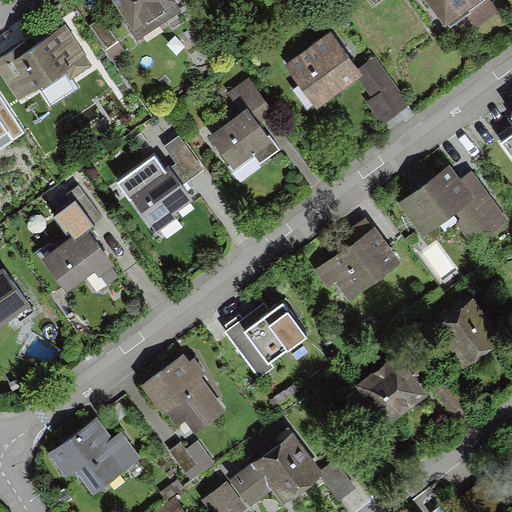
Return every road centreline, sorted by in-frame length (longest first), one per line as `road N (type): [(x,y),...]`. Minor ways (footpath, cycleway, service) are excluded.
road 1 (residential): [(0,449),(209,286),(511,70)]
road 2 (residential): [(511,402),(372,511)]
